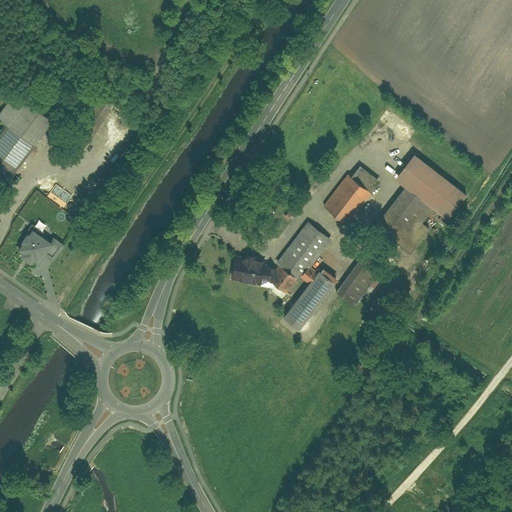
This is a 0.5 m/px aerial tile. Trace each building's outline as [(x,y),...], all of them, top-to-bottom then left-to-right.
[(55,122),(16,93),(0,114),(0,120),(7,126),(0,135),(0,181),(7,187),(55,122)] [(114,105),(99,95),(71,138),(86,148),(114,105)] [(467,194),(414,154),(394,179),(405,187),(433,209),(447,220),(467,194)] [(358,167),(349,179),(370,195),(379,183),(358,167)] [(349,179),(346,176),(321,207),(346,227),(371,196),(370,195),(349,179)] [(423,223),(433,209),(405,187),(375,227),(412,255),(432,229),(423,223)] [(331,239),(308,221),(276,263),(278,265),(298,279),(300,281),(302,278),(311,266),(331,239)] [(18,249),(26,254),(24,256),(34,264),(36,261),(41,265),(47,256),(56,244),(52,242),(33,228),(18,249)] [(56,237),(52,242),(56,244),(47,256),(55,262),(67,245),(56,237)] [(336,293),(355,307),(387,262),(368,248),(336,293)] [(235,255),(231,280),(260,284),(261,280),(269,281),(286,294),(298,279),(278,265),(276,268),(272,265),(265,264),(265,261),(256,260),(256,256),(242,254),(241,256),(235,255)] [(320,272),(319,271),(318,272),(311,266),(302,278),(309,284),(283,317),(300,330),(338,279),(323,268),(320,272)]
